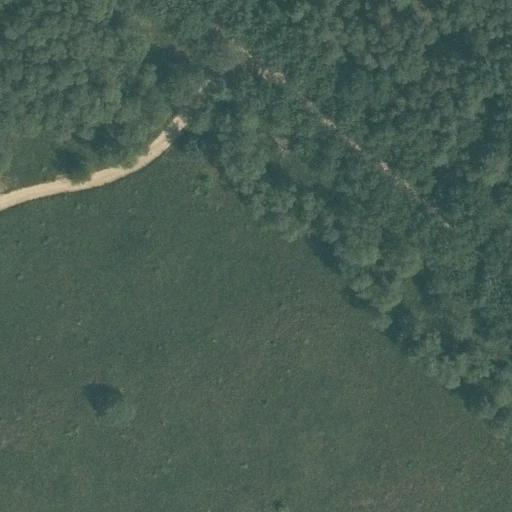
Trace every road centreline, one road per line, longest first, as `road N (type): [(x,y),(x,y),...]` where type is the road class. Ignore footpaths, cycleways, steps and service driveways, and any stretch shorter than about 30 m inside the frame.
road 1 (track): [(193,0),(511,274)]
road 2 (track): [(0,206),(42,188),(125,172),(177,129),(249,49)]
